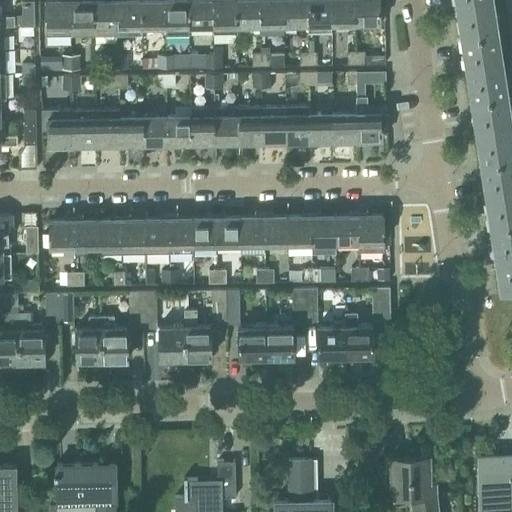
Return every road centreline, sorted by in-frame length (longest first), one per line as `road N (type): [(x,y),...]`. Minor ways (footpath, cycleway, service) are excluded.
road 1 (residential): [(472,396),(0,407)]
road 2 (residential): [(0,187),(440,181)]
road 3 (residential): [(472,396),(440,181)]
road 4 (residential): [(440,181),(406,0)]
